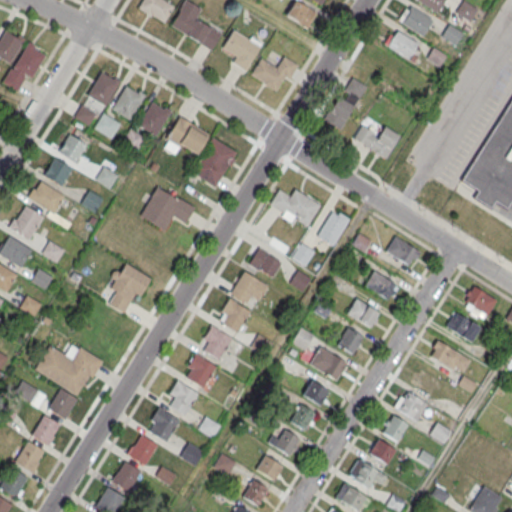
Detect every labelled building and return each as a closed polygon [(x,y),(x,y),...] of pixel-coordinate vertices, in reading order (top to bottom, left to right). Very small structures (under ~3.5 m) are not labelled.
[(164,23),(173,5),(161,0),(139,0),(135,10),(164,23)] [(187,0),(182,0),(168,24),(210,50),(220,33),(195,17),(201,8),(187,0)] [(292,0),(284,16),(307,27),(315,10),(295,0),(292,0)] [(444,0),(436,13),(415,0),(444,0)] [(410,7),(431,20),(421,37),(400,24),(410,7)] [(232,28),(260,45),(244,70),(231,63),(236,55),(221,47),(232,28)] [(0,59),(9,65),(24,40),(18,36),(16,39),(5,31),(0,39),(0,59)] [(397,32),(417,45),(407,61),(387,48),(397,32)] [(28,43),(12,70),(10,69),(1,83),(16,93),(25,78),(23,78),(25,76),(31,80),(45,56),(33,49),(35,47),(28,43)] [(260,59),(276,69),(283,57),(297,66),(289,79),(285,77),(275,93),(263,85),(263,83),(250,75),(260,59)] [(101,73),(112,80),(114,78),(120,82),(104,107),(87,96),(101,73)] [(125,87),(137,94),(138,92),(145,96),(129,121),(111,110),(125,87)] [(338,130),(354,107),(338,96),(322,120),(338,130)] [(511,97),(459,181),(477,192),(472,199),(489,210),(494,202),(505,210),(511,198),(511,97)] [(80,103),(94,112),(87,125),(72,116),(80,103)] [(151,103),(162,110),(164,108),(170,112),(155,137),(137,126),(151,103)] [(111,140),(120,124),(102,113),(93,129),(111,140)] [(178,115),(164,138),(167,139),(162,147),(173,154),(179,143),(195,153),(205,136),(191,127),(193,125),(178,115)] [(385,159),(399,136),(383,126),(377,136),(360,126),(352,140),(385,159)] [(143,138),(129,129),(120,142),(133,152),(143,138)] [(68,135),(85,146),(75,163),(57,153),(68,135)] [(236,153),(212,138),(190,172),(214,188),(228,166),(230,168),(235,161),(232,159),(236,153)] [(53,158),(71,169),(61,187),(43,176),(53,158)] [(103,167),(117,176),(109,190),(94,181),(103,167)] [(40,182),(64,197),(53,215),(27,198),(32,189),(34,190),(40,182)] [(139,216),(163,232),(172,217),(184,224),(194,208),(178,199),(177,201),(156,188),(139,216)] [(88,190),(102,199),(94,213),(80,204),(88,190)] [(278,190),(289,197),(294,190),(319,206),(306,227),(293,219),(290,223),(280,217),(283,213),(269,205),(278,190)] [(24,206),(42,217),(28,240),(8,228),(13,220),(15,221),(24,206)] [(330,213),(336,216),(338,213),(348,220),(332,247),(315,237),(330,213)] [(8,236),(31,251),(20,268),(0,256),(0,244),(2,245),(8,236)] [(394,237),(419,253),(415,260),(412,259),(407,266),(385,252),(394,237)] [(48,242),(63,251),(55,263),(41,254),(48,242)] [(300,244),(313,253),(304,267),(290,258),(300,244)] [(257,250),(280,264),(271,279),(248,265),(257,250)] [(125,265),(150,280),(140,297),(135,294),(123,314),(108,305),(115,293),(109,289),(115,281),(111,279),(110,276),(112,272),(116,271),(119,274),(125,265)] [(0,266),(16,276),(5,294),(0,290),(0,266)] [(37,269),(51,278),(44,290),(30,281),(37,269)] [(297,270),(310,279),(301,292),(288,284),(297,270)] [(373,271),(395,286),(386,301),(363,286),(373,271)] [(229,294),(245,304),(250,297),(256,301),(266,286),(243,272),(229,294)] [(485,316),(496,300),(474,285),(463,301),(485,316)] [(26,296),(40,305),(33,317),(18,308),(26,296)] [(250,312),(229,299),(220,312),(226,316),(220,325),(236,334),(250,312)] [(355,299),(378,313),(369,329),(346,314),(355,299)] [(479,329),(456,314),(453,318),(452,317),(445,327),(470,344),(479,329)] [(231,339),(211,326),(202,339),(208,343),(202,352),(218,361),(231,339)] [(299,328),(313,336),(304,351),(290,343),(299,328)] [(347,328),(361,338),(351,355),(336,346),(347,328)] [(252,344),(263,350),(268,341),(257,336),(252,344)] [(436,341),(470,361),(463,373),(454,367),(452,371),(430,357),(434,350),(432,348),(436,341)] [(102,362),(79,348),(78,350),(71,346),(64,356),(49,346),(33,370),(75,396),(88,376),(92,378),(102,362)] [(319,347),(346,365),(335,382),(307,365),(319,347)] [(215,368),(195,354),(186,367),(190,370),(185,378),(202,389),(215,368)] [(439,381),(431,395),(413,385),(422,370),(439,381)] [(197,394),(177,381),(168,394),(174,398),(168,407),(184,416),(197,394)] [(311,381),(328,392),(319,407),(301,396),(311,381)] [(76,400),(59,389),(47,409),(64,420),(76,400)] [(407,393),(427,405),(416,421),(393,408),(400,397),(404,399),(407,393)] [(300,405),(314,414),(303,432),(288,423),(300,405)] [(178,422),(161,411),(148,432),(165,443),(178,422)] [(59,425),(43,415),(30,436),(46,446),(59,425)] [(197,428),(211,437),(218,425),(205,416),(197,428)] [(392,416),(407,425),(397,443),(381,433),(392,416)] [(429,435),(443,444),(451,432),(436,422),(429,435)] [(284,431),(298,440),(288,457),(273,448),(284,431)] [(157,446),(139,435),(127,455),(144,467),(157,446)] [(378,440),(395,451),(387,466),(368,455),(378,440)] [(43,452),(27,442),(14,463),(30,473),(43,452)] [(187,443),(203,453),(194,467),(179,457),(187,443)] [(220,453),(235,463),(226,476),(211,467),(220,453)] [(263,456),(281,467),(272,482),(254,471),(263,456)] [(385,477),(359,460),(349,475),(368,488),(373,481),(381,485),(385,477)] [(141,473),(123,462),(111,482),(128,493),(141,473)] [(161,466),(175,475),(168,486),(154,477),(161,466)] [(26,479),(10,469),(0,484),(0,490),(14,500),(26,479)] [(252,481),(267,490),(256,507),(241,498),(252,481)] [(344,484),(366,498),(357,511),(335,499),(344,484)] [(501,499),(483,487),(468,510),(471,511),(495,511),(497,510),(495,509),(501,499)] [(115,511),(124,499),(106,488),(94,509),(98,511),(115,511)] [(0,511),(5,511),(10,505),(0,498),(0,511)] [(229,511),(250,511),(236,503),(229,511)]
